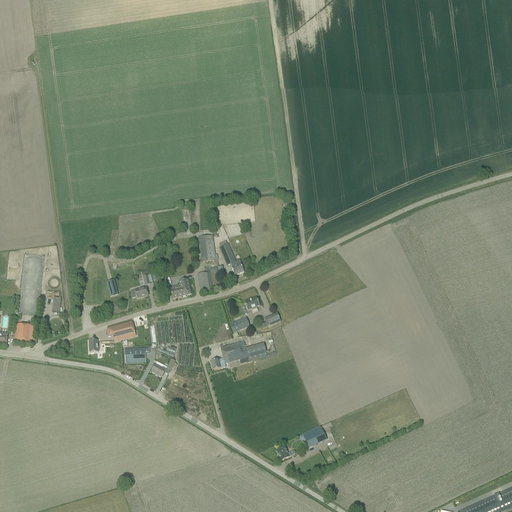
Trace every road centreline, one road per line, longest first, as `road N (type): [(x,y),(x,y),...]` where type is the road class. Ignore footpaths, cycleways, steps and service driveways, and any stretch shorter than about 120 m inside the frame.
road 1 (unclassified): [(511,174),(415,205),(236,290),(109,322),(24,356)]
road 2 (unclassified): [(341,511),(117,373),(24,356)]
